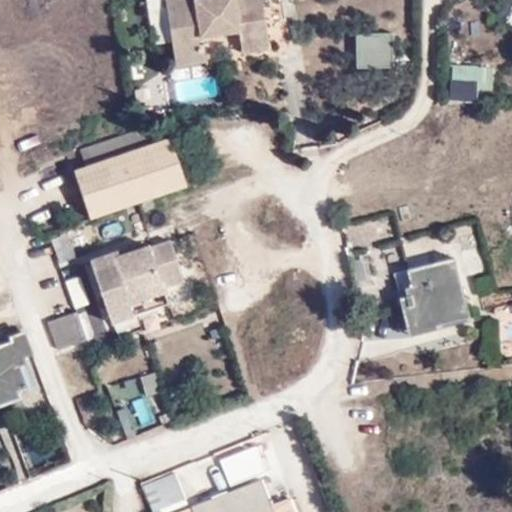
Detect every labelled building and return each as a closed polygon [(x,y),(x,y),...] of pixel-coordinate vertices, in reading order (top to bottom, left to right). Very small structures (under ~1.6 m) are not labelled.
[(145,0),(149,45),(166,44),(162,0),(145,0)] [(259,3),(258,0),(197,0),(193,1),(193,0),(163,0),(173,67),(201,62),(197,37),(237,31),(242,54),(267,49),(259,3)] [(353,36),(355,68),(393,66),(390,33),(353,36)] [(476,102),(476,90),(493,90),(493,65),(449,65),(449,102),(476,102)] [(74,178),(92,223),(187,187),(159,118),(77,151),(85,174),(74,178)] [(463,214),(474,212),(469,187),(458,189),(463,214)] [(118,329),(141,320),(136,308),(169,296),(169,294),(189,286),(174,247),(155,255),(153,251),(120,264),(118,258),(95,266),(118,329)] [(395,273),(412,329),(470,312),(466,297),(470,295),(458,252),(395,273)] [(74,311),(89,306),(80,276),(65,281),(74,311)] [(173,308),(169,296),(136,308),(141,320),(173,308)] [(43,325),(55,355),(82,344),(71,316),(43,325)] [(7,369),(3,357),(19,352),(14,336),(0,341),(0,394),(20,387),(13,367),(7,369)] [(117,398),(156,388),(152,374),(113,385),(117,398)] [(147,394),(132,400),(140,426),(156,421),(147,394)] [(224,461),(234,488),(267,473),(257,447),(224,461)] [(186,495),(176,472),(149,482),(159,507),(186,495)] [(272,511),(260,481),(179,511),(272,511)]
